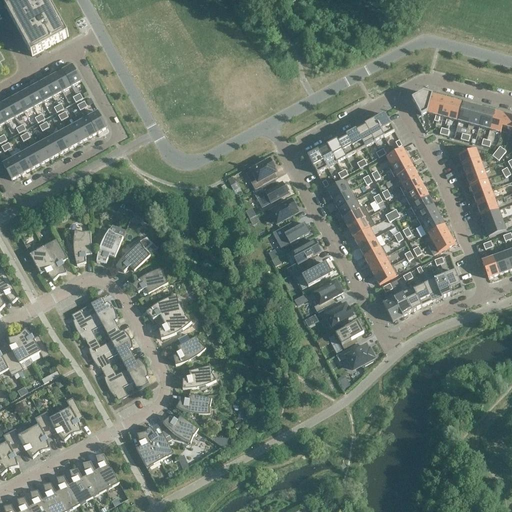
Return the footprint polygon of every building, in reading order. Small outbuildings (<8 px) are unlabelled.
[(58,19),(47,0),(18,0),(5,8),(32,57),(64,40),(61,34),(65,31),(61,23),(55,26),(53,22),(58,19)] [(72,88),(82,83),(72,66),(63,72),(72,88)] [(62,93),(72,88),(63,72),(53,77),(62,93)] [(53,99),(62,93),(53,77),(44,82),(53,99)] [(43,104),(53,99),(44,82),(34,87),(43,104)] [(34,109),(43,104),(34,87),(25,92),(34,109)] [(24,114),(34,109),(25,92),(15,98),(24,114)] [(423,93),(412,100),(418,111),(421,117),(427,114),(432,96),(423,93)] [(432,96),(427,114),(435,116),(437,117),(442,98),(432,96)] [(15,119),(24,114),(15,98),(6,103),(15,119)] [(437,117),(439,117),(448,120),(453,101),(442,98),(437,117)] [(448,120),(458,122),(463,104),(453,101),(448,120)] [(0,114),(5,125),(15,119),(6,103),(0,105),(0,114)] [(458,122),(469,125),(474,107),(463,104),(458,122)] [(469,125),(479,128),(484,110),(474,107),(469,125)] [(479,128),(490,131),(494,112),(484,110),(479,128)] [(490,131),(500,134),(502,128),(505,115),(494,112),(490,131)] [(107,129),(98,113),(88,118),(97,135),(107,129)] [(384,115),(374,121),(384,138),(394,133),(384,115)] [(502,128),(511,130),(511,117),(505,115),(502,128)] [(88,118),(78,123),(88,140),(97,135),(88,118)] [(374,121),(365,126),(375,144),(384,138),(374,121)] [(78,123),(69,129),(78,145),(88,140),(78,123)] [(365,148),(365,149),(375,144),(365,126),(355,131),(365,148)] [(69,129),(60,134),(69,150),(78,145),(69,129)] [(346,135),(346,136),(355,153),(365,148),(355,131),(355,130),(355,131),(346,136),(346,135)] [(60,134),(50,139),(59,156),(69,150),(60,134)] [(356,154),(355,153),(346,136),(336,141),(346,159),(356,154)] [(50,139),(41,144),(50,161),(59,156),(50,139)] [(337,164),(346,159),(336,141),(327,146),(337,164)] [(41,144),(31,149),(40,166),(50,161),(41,144)] [(327,146),(318,152),(327,169),(337,164),(327,146)] [(31,149),(22,154),(31,171),(40,166),(31,149)] [(408,160),(403,150),(386,159),(391,169),(408,160)] [(480,161),(476,150),(458,157),(462,167),(480,161)] [(318,152),(308,157),(317,175),(327,169),(318,152)] [(22,154),(12,160),(21,176),(31,171),(22,154)] [(12,160),(2,165),(11,182),(21,176),(12,160)] [(391,169),(397,178),(413,169),(408,160),(391,169)] [(483,171),(480,161),(462,167),(466,177),(483,171)] [(270,162),(252,172),(247,175),(252,185),(257,183),(258,183),(260,182),(263,187),(274,181),(271,176),(275,174),(273,170),(274,169),(270,162)] [(397,178),(402,188),(418,178),(413,169),(397,178)] [(487,181),(483,171),(466,177),(469,187),(487,181)] [(402,188),(407,197),(424,188),(418,178),(402,188)] [(287,193),(289,192),(285,185),(283,186),(282,184),(277,186),(274,181),(263,187),(253,193),(257,200),(265,195),(271,204),(288,195),(287,193)] [(491,191),(487,181),(469,187),(473,198),(491,191)] [(349,192),(343,182),(327,191),(332,201),(349,192)] [(407,197),(412,207),(429,197),(424,188),(407,197)] [(495,201),(491,191),(473,198),(477,208),(495,201)] [(332,201),(337,210),(354,201),(349,192),(332,201)] [(412,207),(417,216),(434,207),(429,197),(412,207)] [(277,225),(297,214),(295,210),(296,209),(292,202),(288,204),(286,201),(277,206),(279,209),(271,214),(277,225)] [(337,210),(343,220),(359,211),(354,201),(337,210)] [(498,211),(495,201),(477,208),(481,218),(498,211)] [(129,203),(126,210),(132,213),(135,205),(129,203)] [(417,216),(423,225),(439,216),(434,207),(417,216)] [(137,208),(133,218),(140,220),(144,210),(137,208)] [(251,209),(246,212),(250,219),(255,216),(251,209)] [(343,220),(348,229),(364,220),(359,211),(343,220)] [(484,228),(502,221),(498,211),(481,218),(484,228)] [(423,225),(428,235),(444,226),(439,216),(423,225)] [(348,229),(353,239),(370,230),(364,220),(348,229)] [(502,221),(484,228),(488,239),(506,232),(502,221)] [(297,242),(310,234),(304,224),(294,230),(291,224),(272,234),(281,250),(290,245),(291,248),(298,244),(297,242)] [(428,235),(433,244),(450,235),(444,226),(428,235)] [(353,239),(358,248),(375,239),(370,230),(353,239)] [(115,260),(123,239),(116,236),(109,232),(107,235),(104,239),(103,241),(102,243),(101,247),(100,249),(99,251),(98,255),(97,260),(97,264),(106,265),(109,257),(115,260)] [(92,256),(91,234),(83,234),(75,233),(74,235),(74,239),(74,241),(73,244),(73,248),(74,251),(74,256),(75,259),(76,263),(76,265),(77,267),(86,264),(85,256),(92,256)] [(433,244),(438,254),(455,245),(450,235),(433,244)] [(358,248),(363,258),(380,249),(375,239),(358,248)] [(57,241),(43,249),(59,277),(66,275),(66,273),(65,270),(63,266),(62,264),(68,261),(57,241)] [(292,255),(301,271),(313,265),(310,259),(320,254),(314,242),(292,255)] [(134,273),(150,257),(145,252),(141,245),(137,247),(133,249),(132,251),(130,252),(127,255),(124,258),(121,261),(120,263),(118,265),(116,269),(124,274),(130,268),(134,273)] [(28,246),(25,248),(41,276),(46,273),(47,275),(50,279),(53,283),(59,277),(43,249),(33,254),(28,246)] [(363,258),(369,267),(385,258),(380,249),(363,258)] [(511,250),(502,255),(509,272),(511,271),(511,250)] [(502,255),(492,258),(499,276),(509,272),(502,255)] [(369,267),(374,277),(390,268),(385,258),(369,267)] [(481,262),(488,280),(499,276),(492,258),(481,262)] [(305,283),(308,289),(332,276),(326,264),(316,270),(313,265),(301,271),(292,276),(298,287),(305,283)] [(374,277),(379,287),(396,278),(390,268),(374,277)] [(18,299),(3,271),(0,272),(0,298),(5,307),(0,298),(5,295),(6,297),(8,300),(10,302),(12,305),(18,299)] [(148,296),(168,285),(164,279),(162,271),(158,272),(156,272),(154,273),(150,275),(146,277),(142,279),(138,282),(135,284),(132,287),(138,294),(145,290),(148,296)] [(444,276),(452,295),(462,291),(455,272),(444,276)] [(434,281),(442,299),(452,295),(444,276),(434,281)] [(442,299),(434,281),(423,285),(432,304),(442,299)] [(336,283),(313,295),(319,306),(314,309),(318,315),(336,305),(334,301),(343,296),(340,290),(337,284),(336,283)] [(413,290),(422,308),(432,304),(423,285),(413,290)] [(413,290),(403,295),(412,313),(422,308),(413,290)] [(403,295),(393,300),(402,318),(412,313),(403,295)] [(160,317),(163,322),(183,311),(179,305),(177,297),(173,298),(171,299),(168,300),(164,302),(160,304),(157,306),(153,308),(149,311),(146,314),(153,321),(160,317)] [(105,305),(102,300),(91,306),(95,314),(85,319),(81,311),(71,316),(74,321),(73,322),(73,323),(74,326),(75,327),(76,330),(77,332),(114,312),(113,310),(112,308),(111,307),(109,305),(108,305),(107,304),(105,305)] [(402,318),(393,300),(383,306),(392,323),(402,318)] [(338,304),(323,313),(326,317),(325,317),(332,328),(339,325),(340,326),(348,322),(347,320),(353,317),(349,310),(347,310),(345,306),(341,309),(338,304)] [(186,318),(183,311),(163,322),(166,328),(159,331),(161,341),(165,340),(167,339),(169,338),(173,336),(177,334),(181,332),(185,330),(188,327),(191,324),(186,318)] [(115,314),(114,312),(77,332),(78,335),(80,337),(82,339),(83,340),(84,341),(85,341),(87,345),(96,340),(92,332),(102,327),(106,335),(118,328),(115,323),(117,322),(117,321),(117,320),(117,318),(116,316),(115,314)] [(357,324),(335,336),(344,351),(354,345),(352,341),(363,335),(357,324)] [(121,334),(118,328),(106,335),(111,342),(101,348),(96,340),(87,345),(90,350),(89,350),(89,351),(90,354),(90,355),(91,358),(92,361),(130,340),(129,338),(128,337),(126,335),(125,334),(123,333),(121,334)] [(20,336),(18,337),(30,359),(40,354),(43,360),(50,357),(39,337),(33,340),(32,338),(29,334),(27,333),(25,331),(20,336)] [(30,359),(18,337),(16,338),(9,340),(10,344),(11,350),(12,352),(7,355),(18,374),(24,371),(20,364),(30,359)] [(325,337),(317,342),(320,349),(329,344),(325,337)] [(197,338),(177,349),(180,354),(173,358),(176,367),(180,366),(182,365),(184,365),(186,364),(188,363),(192,361),(196,359),(199,356),(203,354),(206,351),(200,345),(197,338)] [(131,342),(130,340),(92,361),(94,363),(96,366),(97,368),(98,369),(99,370),(100,369),(103,374),(112,369),(108,361),(118,355),(122,363),(133,357),(130,351),(133,350),(133,349),(132,348),(132,346),(132,344),(131,342)] [(355,347),(343,353),(353,371),(363,366),(364,367),(373,363),(372,361),(374,360),(369,351),(368,352),(366,347),(357,352),(355,347)] [(0,375),(8,371),(12,378),(18,374),(7,355),(1,357),(0,356),(0,355),(0,375)] [(136,362),(133,357),(122,363),(126,371),(116,376),(112,369),(103,374),(105,378),(104,379),(104,380),(105,383),(106,384),(107,387),(108,389),(146,369),(145,367),(143,365),(142,364),(140,362),(139,362),(138,361),(136,362)] [(212,375),(211,368),(189,373),(190,379),(183,381),(183,391),(185,391),(187,391),(191,390),(196,390),(200,389),(202,388),(204,388),(208,386),(212,385),(216,383),(212,375)] [(147,370),(146,369),(108,389),(109,392),(111,394),(112,395),(114,397),(115,398),(116,397),(118,402),(128,397),(123,389),(133,384),(138,392),(149,386),(146,380),(148,379),(148,378),(148,377),(148,375),(147,373),(147,370)] [(345,376),(338,380),(343,390),(350,387),(345,376)] [(61,380),(55,383),(59,390),(65,386),(61,380)] [(210,408),(212,401),(189,396),(188,403),(180,401),(176,410),(180,412),(185,413),(189,414),(193,415),(197,416),(201,416),(206,417),(210,416),(210,408)] [(83,419),(73,399),(66,402),(70,409),(60,414),(72,436),(74,435),(81,433),(80,429),(79,424),(78,422),(83,419)] [(243,406),(241,413),(248,414),(249,408),(243,406)] [(47,413),(41,416),(51,436),(57,433),(58,435),(61,439),(62,440),(65,442),(70,437),(72,436),(60,414),(50,420),(47,413)] [(51,436),(41,416),(35,420),(38,426),(28,432),(40,453),(42,452),(50,451),(49,447),(48,444),(47,441),(46,439),(51,436)] [(193,437),(198,431),(180,418),(176,423),(170,418),(163,424),(164,426),(166,428),(168,431),(172,434),(175,436),(179,439),(181,440),(183,441),(187,443),(191,445),(193,437)] [(150,429),(145,434),(160,463),(174,455),(167,444),(163,436),(158,438),(157,437),(155,434),(153,432),(150,429)] [(15,430),(9,434),(20,453),(25,450),(26,452),(29,455),(30,457),(33,460),(39,454),(40,453),(28,432),(19,437),(15,430)] [(166,432),(162,434),(163,436),(167,444),(171,441),(166,432)] [(20,453),(9,434),(8,434),(4,436),(3,437),(7,443),(0,447),(0,454),(9,471),(11,470),(18,468),(17,463),(16,460),(15,458),(14,456),(20,453)] [(160,463),(145,434),(137,436),(138,439),(139,441),(140,446),(141,447),(136,450),(147,470),(160,463)] [(214,439),(214,443),(224,450),(233,442),(228,440),(214,439)] [(0,475),(1,477),(7,472),(9,471),(0,454),(0,475)] [(120,485),(104,456),(96,458),(97,462),(98,465),(100,468),(101,470),(96,472),(91,464),(90,464),(106,492),(120,485)] [(184,457),(178,460),(183,470),(188,468),(184,457)] [(106,492),(90,464),(83,466),(84,469),(85,472),(86,475),(87,477),(82,480),(78,471),(77,471),(93,499),(106,492)] [(93,499),(77,471),(70,473),(71,476),(72,479),(73,482),(74,484),(69,487),(64,478),(80,507),(93,499)] [(69,511),(80,507),(64,478),(57,480),(58,484),(59,486),(60,489),(61,491),(56,494),(51,485),(65,511),(69,511)] [(65,511),(51,485),(43,487),(45,491),(46,493),(47,497),(48,498),(43,501),(38,492),(48,511),(65,511)] [(48,511),(38,492),(30,494),(31,498),(32,501),(34,504),(35,506),(30,508),(25,500),(31,511),(48,511)] [(31,511),(25,500),(17,501),(18,505),(19,508),(21,511),(14,511),(12,507),(11,507),(14,511),(31,511)]
